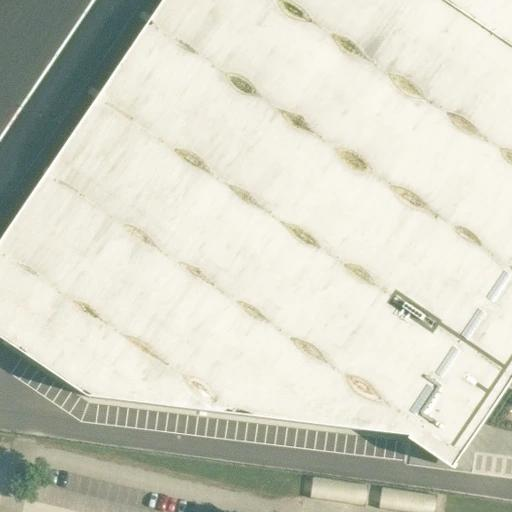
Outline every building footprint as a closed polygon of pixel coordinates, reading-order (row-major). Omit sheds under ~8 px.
[(0,0),(0,142),(95,0),(0,0)] [(0,337),(90,398),(416,437),(452,462),(499,393),(502,394),(511,379),(511,51),(436,0),(167,0),(0,247),(0,337)] [(511,0),(436,0),(511,51),(511,0)] [(313,498),(367,501),(368,481),(314,478),(313,498)] [(422,511),(434,511),(437,493),(384,485),(381,506),(422,511)]
